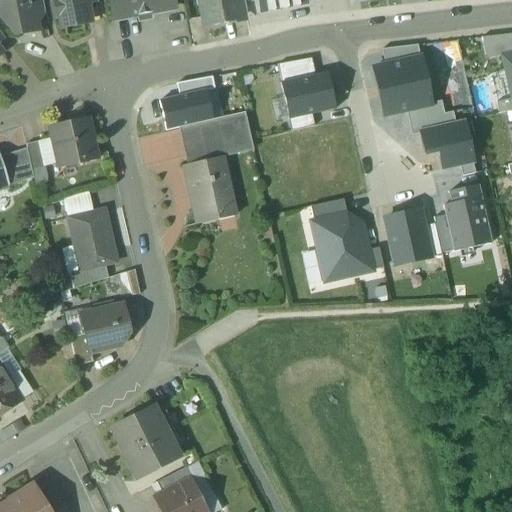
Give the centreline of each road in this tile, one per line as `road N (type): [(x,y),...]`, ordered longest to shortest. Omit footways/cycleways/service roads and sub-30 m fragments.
road 1 (residential): [(81,421),(149,360),(153,333),(101,87)]
road 2 (residential): [(101,87),(248,51),(344,38)]
road 3 (residential): [(344,38),(511,15)]
road 4 (residential): [(344,38),(374,177)]
